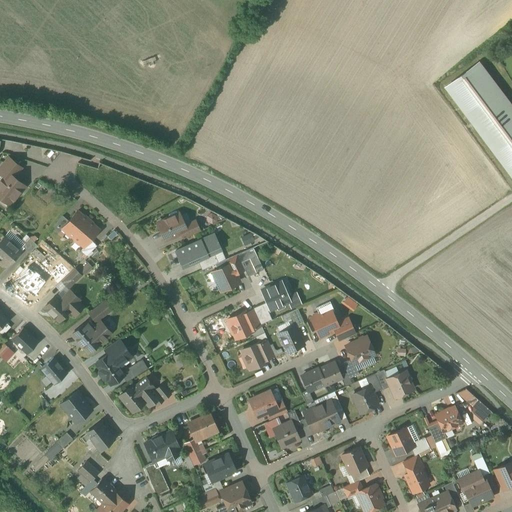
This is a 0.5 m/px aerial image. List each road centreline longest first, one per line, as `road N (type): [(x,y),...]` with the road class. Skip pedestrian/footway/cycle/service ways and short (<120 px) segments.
road 1 (secondary): [(471,366),(379,289),(242,199),(95,137),(0,116)]
road 2 (residential): [(61,167),(151,266),(183,323)]
road 3 (residential): [(0,294),(64,351),(127,431)]
road 4 (residential): [(366,427),(444,392),(471,366)]
